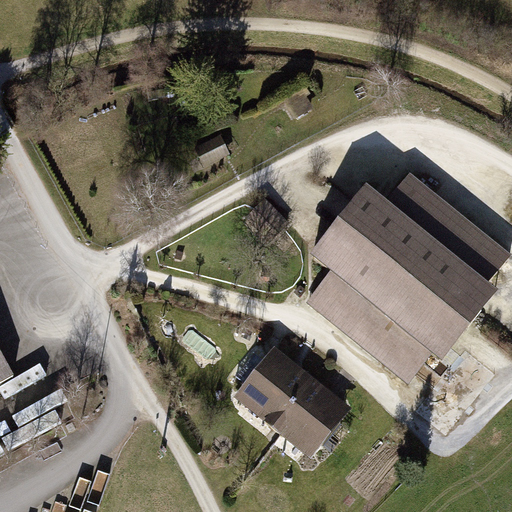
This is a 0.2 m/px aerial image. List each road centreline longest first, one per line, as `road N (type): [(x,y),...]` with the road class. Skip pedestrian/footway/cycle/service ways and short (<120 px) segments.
road 1 (residential): [(0,130),(73,273),(334,143),(415,126),(511,168)]
road 2 (track): [(511,99),(433,61),(278,24),(170,27),(0,74)]
road 3 (track): [(105,262),(277,318),(362,362),(427,427),(460,430),(511,388)]
road 4 (track): [(73,273),(215,511)]
